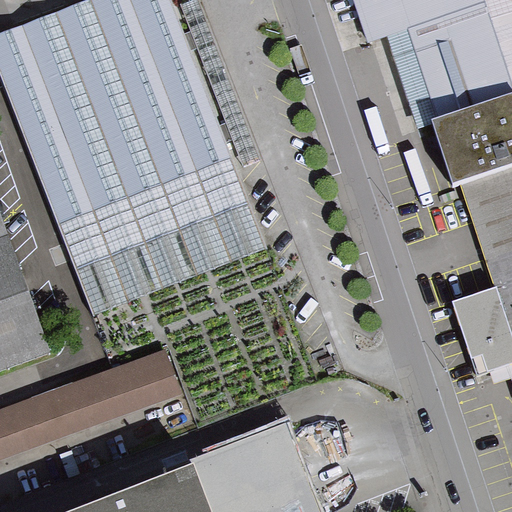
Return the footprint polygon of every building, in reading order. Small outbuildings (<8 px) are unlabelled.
[(75,0),(0,30),(0,87),(94,321),(269,251),(167,0),(75,0)] [(420,122),(511,93),(511,0),(353,0),(365,36),(390,28),(420,122)] [(459,181),(511,163),(511,101),(511,100),(440,124),(459,181)] [(511,163),(459,181),(497,289),(458,303),(482,375),(511,365),(511,163)] [(0,373),(57,353),(0,196),(0,373)] [(0,409),(0,455),(177,391),(162,351),(0,409)] [(316,511),(279,419),(42,511),(316,511)]
